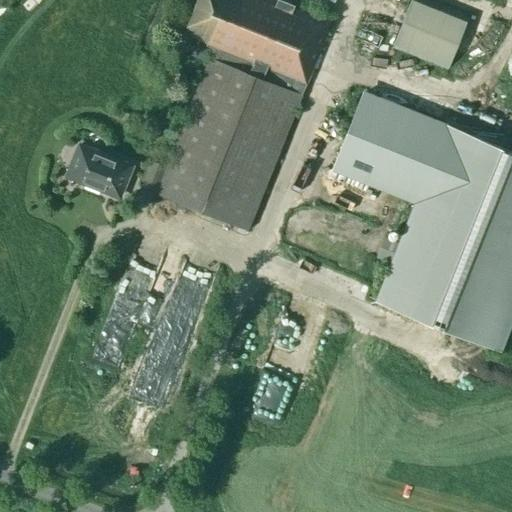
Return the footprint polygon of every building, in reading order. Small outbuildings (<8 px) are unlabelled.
[(213,48),(166,166),(152,160),(141,187),(248,229),(332,19),(284,0),(197,0),(184,33),(207,42),(206,45),(213,48)] [(451,71),(468,25),(410,3),(393,49),(451,71)] [(363,28),(359,39),(378,47),(382,37),(363,28)] [(415,202),(375,299),(501,350),(511,324),(511,148),(364,88),(331,168),(415,202)] [(119,196),(131,166),(79,145),(67,175),(85,183),(84,185),(100,191),(101,189),(119,196)] [(94,354),(117,364),(125,347),(115,342),(121,329),(107,323),(94,354)] [(252,417),(274,426),(295,374),(272,365),(252,417)] [(146,384),(137,398),(151,408),(161,394),(146,384)]
